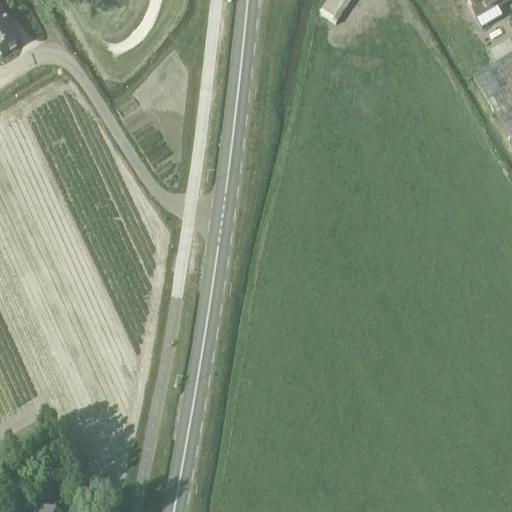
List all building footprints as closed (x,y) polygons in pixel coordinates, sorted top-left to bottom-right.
[(508,0),(462,0),(474,20),(508,0)] [(0,53),(17,43),(0,15),(0,53)] [(511,43),(510,40),(490,52),(496,61),(511,52),(511,43)] [(511,56),(473,80),(511,145),(511,56)] [(14,493),(2,487),(0,492),(0,499),(9,503),(14,493)]
